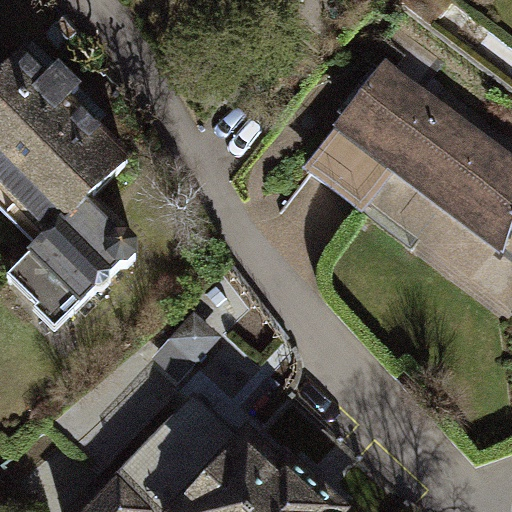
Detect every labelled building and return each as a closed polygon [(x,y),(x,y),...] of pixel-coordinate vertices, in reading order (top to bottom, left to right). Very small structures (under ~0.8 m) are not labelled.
[(0,183),(16,199),(62,153),(72,163),(98,136),(66,105),(79,92),(33,47),(2,78),(0,75),(0,183)] [(511,208),(511,164),(384,69),(306,171),(361,212),(397,165),(501,243),(511,208)] [(62,153),(16,199),(6,209),(40,242),(5,277),(37,308),(55,307),(68,320),(116,271),(127,267),(135,260),(134,245),(91,203),(128,165),(98,136),(72,163),(62,153)] [(185,373),(224,335),(202,312),(162,350),(185,373)] [(242,446),(193,397),(112,479),(117,484),(89,511),(154,511),(335,511),(309,486),(284,462),(277,469),(248,440),(242,446)]
